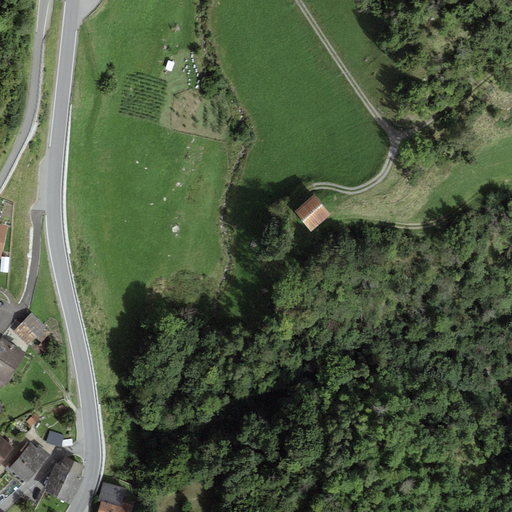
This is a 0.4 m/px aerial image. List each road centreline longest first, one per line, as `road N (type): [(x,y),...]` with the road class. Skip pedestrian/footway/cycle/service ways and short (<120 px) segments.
road 1 (tertiary): [(73,511),(88,477),(91,421),(53,203),(72,0)]
road 2 (track): [(367,105),(393,136),(389,167),(351,192),(318,185),(301,192)]
road 3 (unclassified): [(26,129),(45,0)]
road 4 (track): [(298,0),(367,105)]
